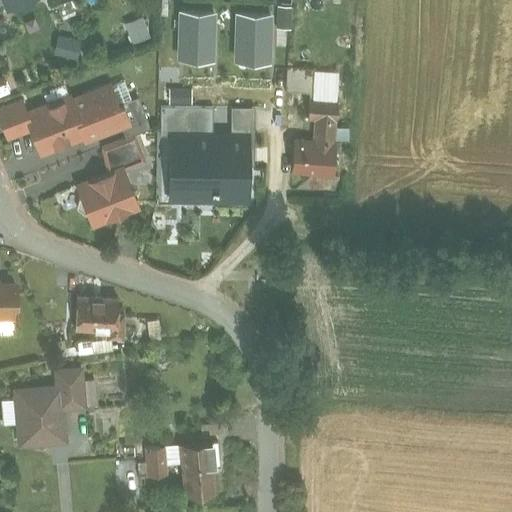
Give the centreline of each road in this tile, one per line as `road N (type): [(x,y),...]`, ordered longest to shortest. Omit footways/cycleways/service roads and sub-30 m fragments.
road 1 (residential): [(264,511),(265,400),(246,340),(199,296),(8,230)]
road 2 (track): [(511,245),(271,218)]
